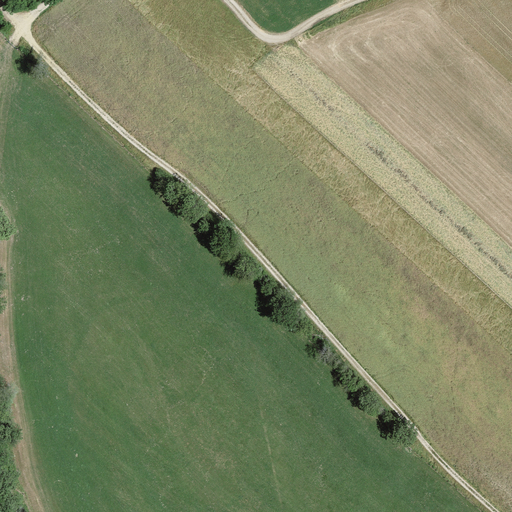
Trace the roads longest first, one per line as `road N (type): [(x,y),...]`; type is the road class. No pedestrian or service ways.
road 1 (track): [(50,0),(25,25),(46,56),(242,232),(498,511)]
road 2 (track): [(355,0),(274,37),(232,0)]
